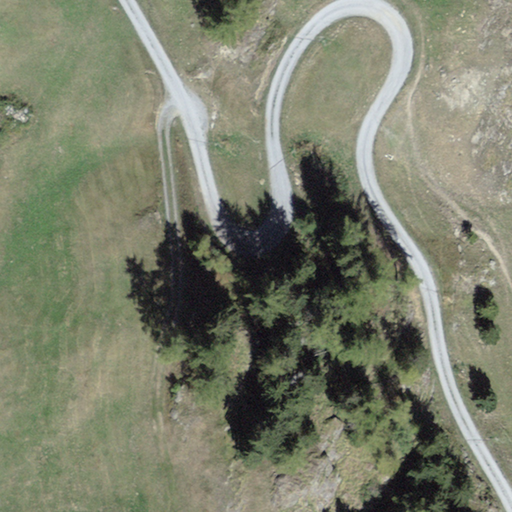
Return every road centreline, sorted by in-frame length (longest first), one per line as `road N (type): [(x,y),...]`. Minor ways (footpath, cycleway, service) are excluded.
road 1 (track): [(511,503),(450,394),(424,275),(378,204),(363,159),(405,55),(400,29),(355,5),(329,9),(307,30),(277,92),(283,216),(273,226),(227,221),(201,163)]
road 2 (track): [(180,106),(166,124),(176,302),(158,390),(172,511)]
road 3 (track): [(131,0),(201,163)]
